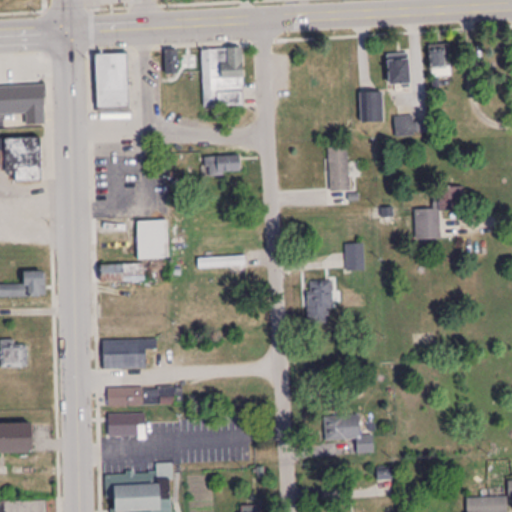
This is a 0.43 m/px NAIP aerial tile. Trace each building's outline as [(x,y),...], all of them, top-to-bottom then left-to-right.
[(451,78),(451,45),(431,45),(431,78),(451,78)] [(203,51),(204,108),(244,107),(243,50),(203,51)] [(178,51),(166,51),(166,76),(178,76),(178,51)] [(411,54),(389,54),(389,86),(411,86),(411,54)] [(98,114),(129,114),(128,56),(96,56),(98,114)] [(0,117),(26,117),(26,126),(47,126),(46,86),(0,86),(0,117)] [(362,123),(379,123),(379,93),(362,93),(362,123)] [(397,137),(416,137),(416,123),(397,123),(397,137)] [(42,182),(42,139),(0,139),(0,169),(2,169),(2,173),(15,173),(16,183),(42,182)] [(349,191),(349,148),(330,148),(330,191),(349,191)] [(241,157),(205,157),(205,175),(241,175),(241,157)] [(416,242),(442,241),(441,212),(465,212),(465,187),(437,188),(437,210),(416,210),(416,242)] [(380,208),(380,222),(395,222),(395,208),(380,208)] [(347,271),(365,271),(365,244),(347,244),(347,271)] [(146,283),(145,265),(101,266),(102,284),(146,283)] [(0,299),(46,298),(45,273),(24,273),(24,285),(0,286),(0,299)] [(309,325),(328,325),(328,310),(334,310),(334,281),(309,281),(309,325)] [(367,291),(342,292),(342,307),(367,307),(367,291)] [(147,370),(147,351),(157,351),(157,341),(104,341),(104,370),(147,370)] [(0,370),(29,370),(29,343),(0,343),(0,370)] [(109,389),(109,407),(184,406),(183,387),(109,389)] [(109,415),(109,438),(144,438),(144,415),(109,415)] [(358,455),(375,454),(374,437),(361,437),(361,416),(325,418),(326,443),(358,441),(358,455)] [(33,426),(0,426),(0,456),(33,456),(33,426)] [(106,476),(107,501),(113,501),(113,511),(174,511),(172,463),(157,464),(157,474),(106,476)] [(508,511),(508,499),(468,499),(467,511),(508,511)]
